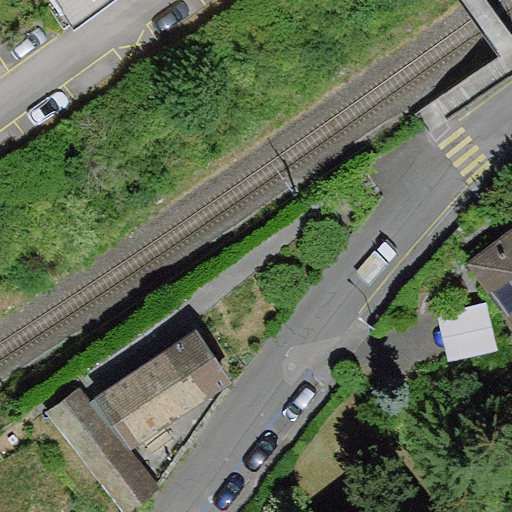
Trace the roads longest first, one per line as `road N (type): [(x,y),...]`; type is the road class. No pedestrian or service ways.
road 1 (residential): [(511,112),(461,152),(185,511)]
road 2 (residential): [(153,0),(0,109)]
